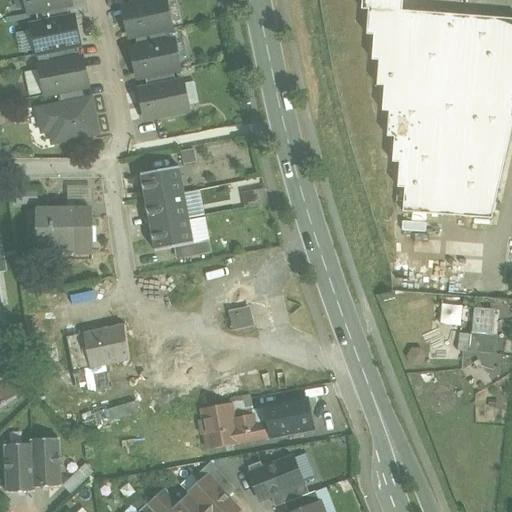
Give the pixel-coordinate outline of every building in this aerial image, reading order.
[(27,0),(30,14),(37,12),(69,6),(73,5),(71,0),(27,0)] [(164,0),(133,6),(125,8),(131,37),(137,36),(168,30),(173,29),(167,0),(164,0)] [(511,19),(404,12),(404,0),(364,0),(364,10),(371,10),(369,35),(376,36),(374,60),(381,61),(379,86),(386,86),(384,111),(392,112),(390,137),(397,137),(395,162),(402,163),(400,188),(407,188),(405,212),(494,219),(511,133),(511,19)] [(69,6),(37,12),(40,24),(71,17),(69,6)] [(40,24),(33,25),(39,55),(49,53),(76,47),(81,46),(75,17),(71,17),(40,24)] [(168,30),(137,36),(139,48),(170,42),(168,30)] [(139,48),(133,49),(139,78),(181,70),(176,41),(170,42),(139,48)] [(76,47),(49,53),(51,64),(79,59),(76,47)] [(51,64),(41,66),(47,95),(61,93),(84,88),(90,87),(84,58),(79,59),(51,64)] [(141,91),(146,120),(189,111),(183,83),(141,91)] [(84,88),(61,93),(63,105),(86,100),(84,88)] [(63,105),(39,110),(44,132),(51,130),(52,131),(54,143),(100,134),(92,99),(86,100),(63,105)] [(181,168),(142,175),(147,201),(186,193),(181,168)] [(93,190),(69,191),(69,211),(93,210),(93,190)] [(264,190),(243,194),(245,209),(266,205),(264,190)] [(38,192),(18,192),(18,204),(38,204),(38,192)] [(186,193),(147,201),(152,226),(191,219),(186,193)] [(69,211),(38,211),(38,252),(75,252),(75,253),(94,253),(93,210),(69,211)] [(191,219),(152,226),(157,252),(177,248),(195,245),(195,244),(191,219)] [(211,241),(199,243),(202,255),(213,253),(211,241)] [(195,245),(177,248),(179,260),(202,255),(199,243),(195,244),(195,245)] [(465,304),(434,302),(430,354),(462,357),(465,304)] [(249,307),(232,310),(236,330),(253,326),(249,307)] [(476,353),(498,353),(498,309),(477,309),(476,353)] [(124,325),(68,338),(76,373),(131,360),(124,325)] [(0,360),(0,409),(22,395),(0,360)] [(309,399),(267,407),(270,421),(273,438),(293,435),(293,440),(303,438),(302,433),(315,430),(309,399)] [(234,404),(204,410),(206,420),(202,421),(204,435),(208,434),(211,449),(248,442),(245,426),(259,423),(257,411),(236,415),(234,404)] [(88,427),(123,423),(122,409),(86,414),(88,427)] [(259,423),(245,426),(248,442),(273,438),(270,421),(259,423)] [(60,439),(33,440),(33,444),(36,488),(62,487),(60,439)] [(33,444),(7,445),(9,493),(36,492),(36,488),(33,444)] [(262,462),(250,467),(253,474),(252,475),(262,500),(292,488),(305,483),(304,483),(294,458),(265,469),(262,462)] [(223,474),(213,463),(205,471),(214,482),(223,474)] [(214,482),(205,471),(197,478),(203,483),(191,494),(192,496),(207,511),(239,511),(241,511),(229,497),(214,482)] [(237,490),(223,474),(214,482),(229,497),(237,490)] [(305,483),(292,488),(296,499),(310,494),(306,482),(304,483),(305,483)] [(166,491),(150,506),(156,511),(174,511),(180,507),(166,491)] [(296,499),(286,504),(288,511),(299,511),(321,504),(322,504),(317,491),(310,494),(296,499)] [(207,511),(192,496),(180,507),(174,511),(207,511)]
